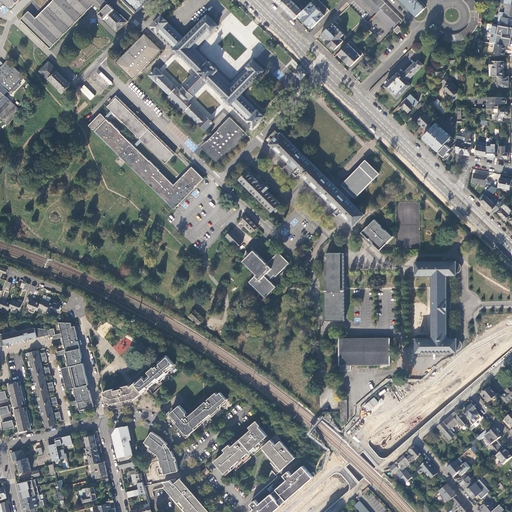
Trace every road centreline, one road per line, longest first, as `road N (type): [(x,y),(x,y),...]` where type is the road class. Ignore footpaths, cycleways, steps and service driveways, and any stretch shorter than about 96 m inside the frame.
road 1 (primary): [(248,0),(511,258)]
road 2 (primary): [(458,195),(258,0)]
road 3 (tertiary): [(314,511),(511,341)]
road 4 (residential): [(511,328),(470,348),(367,435),(366,447),(383,464),(413,437)]
road 5 (residential): [(102,421),(76,296),(14,274)]
road 6 (residential): [(223,511),(167,426),(136,415),(102,421)]
road 7 (residential): [(68,430),(49,340),(0,352)]
road 8 (residential): [(333,511),(356,490),(336,469),(284,511)]
